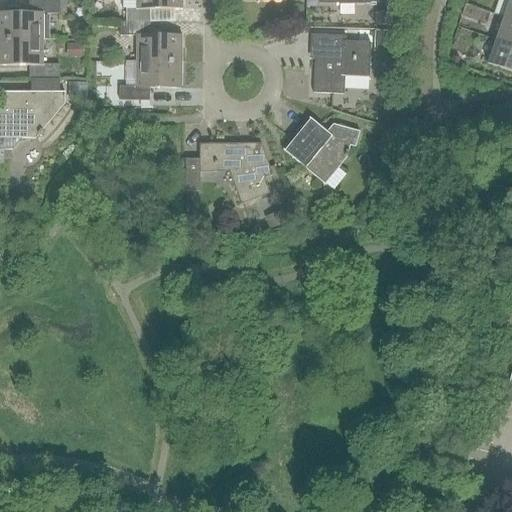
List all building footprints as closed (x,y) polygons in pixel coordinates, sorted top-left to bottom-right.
[(126,23),(150,23),(151,10),(183,10),(183,0),(135,0),(135,9),(126,9),(126,23)] [(511,0),(508,0),(503,17),(511,19),(511,0)] [(59,15),(59,1),(29,1),(29,13),(0,13),(0,39),(43,40),(43,15),(59,15)] [(511,19),(503,17),(495,39),(511,45),(511,19)] [(150,36),(150,23),(126,23),(120,23),(120,37),(136,37),(135,62),(182,63),(182,36),(150,36)] [(369,79),(371,44),(346,43),(346,38),(311,36),(311,51),(316,51),(314,94),(344,96),(345,78),(369,79)] [(43,66),(43,40),(0,39),(0,66),(29,66),(29,79),(60,79),(59,66),(43,66)] [(511,45),(495,39),(487,63),(511,71),(511,45)] [(71,46),(71,59),(83,59),(83,46),(83,45),(71,45),(71,46)] [(182,90),(182,63),(135,62),(135,88),(120,88),(120,101),(150,102),(150,90),(182,90)] [(0,139),(22,140),(37,140),(65,105),(65,93),(0,93),(0,139)] [(356,148),(360,133),(333,125),(326,133),(310,119),(283,152),(325,186),(348,158),(351,147),(356,148)] [(0,139),(0,150),(12,151),(22,140),(0,139)] [(200,173),(229,172),(242,205),(270,194),(265,179),(273,176),(261,145),(200,146),(200,160),(186,160),(186,192),(201,192),(200,173)] [(511,365),(502,403),(511,405),(511,365)]
